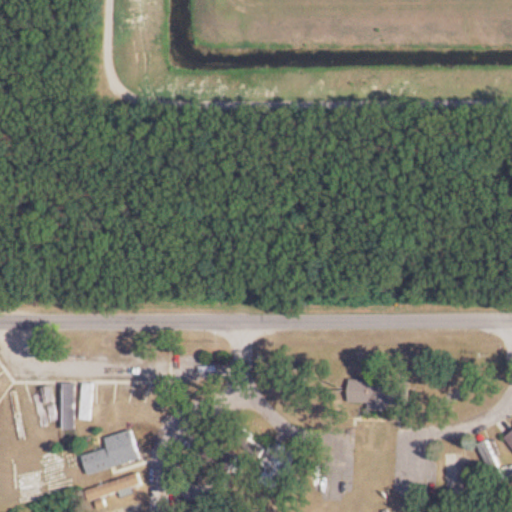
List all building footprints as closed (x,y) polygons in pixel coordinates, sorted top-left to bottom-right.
[(414,382),(355,378),(353,405),(392,408),(392,403),(412,405),(414,382)] [(268,448),(244,427),(235,437),(259,459),(268,448)] [(145,460),(137,430),(110,438),(113,449),(88,456),(93,474),(145,460)] [(230,474),(241,457),(211,438),(200,455),(230,474)] [(510,478),(491,439),(482,443),(501,482),(510,478)] [(265,462),(271,465),(263,481),(281,490),(299,452),(276,441),(265,462)] [(94,499),(146,484),(143,474),(91,489),(94,499)] [(489,511),(488,502),(477,504),(477,511),(489,511)]
